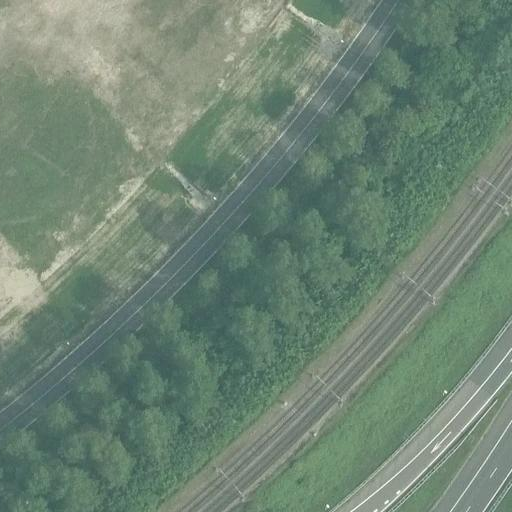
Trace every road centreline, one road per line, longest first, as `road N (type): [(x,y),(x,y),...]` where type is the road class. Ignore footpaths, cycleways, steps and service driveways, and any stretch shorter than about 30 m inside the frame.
road 1 (unclassified): [(0,434),(175,278),(298,140),(400,0)]
road 2 (motorway): [(511,359),(456,425),(362,511)]
